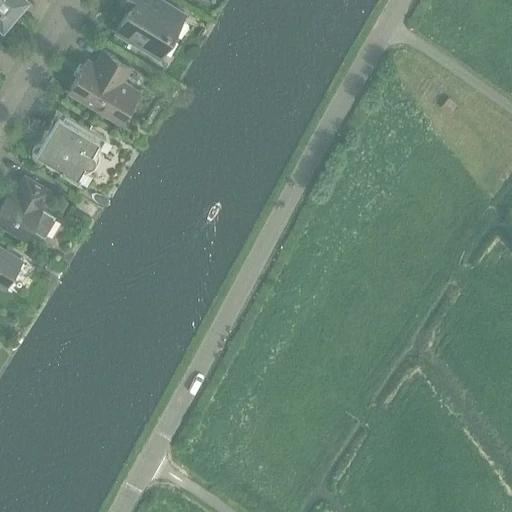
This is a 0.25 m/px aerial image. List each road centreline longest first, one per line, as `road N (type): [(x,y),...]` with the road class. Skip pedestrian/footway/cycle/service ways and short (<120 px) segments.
road 1 (residential): [(121,511),(401,0)]
road 2 (residential): [(0,120),(71,0)]
